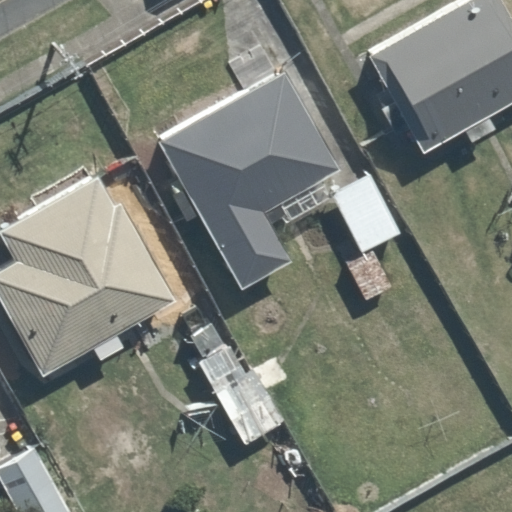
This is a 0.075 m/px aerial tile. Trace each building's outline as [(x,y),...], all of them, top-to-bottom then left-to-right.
[(511,42),(487,0),(430,0),(358,42),(413,136),(511,78),(511,42)] [(249,194),(315,163),(268,63),(149,119),(224,277),(276,252),(249,194)] [(149,287),(79,163),(0,206),(0,304),(28,355),(149,287)] [(347,241),(327,250),(349,293),(380,278),(357,234),(388,218),(361,166),(319,187),(347,241)] [(66,511),(34,447),(0,464),(0,511),(66,511)]
